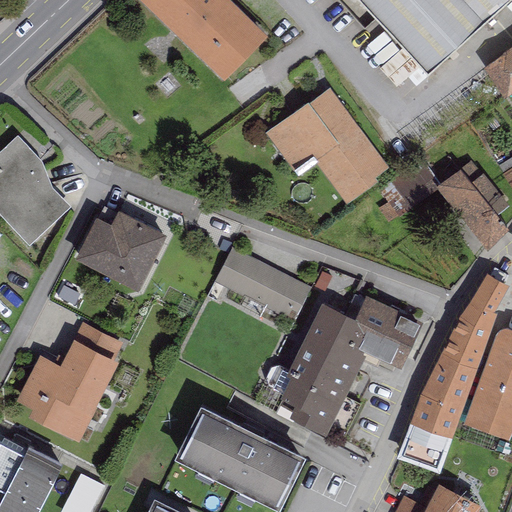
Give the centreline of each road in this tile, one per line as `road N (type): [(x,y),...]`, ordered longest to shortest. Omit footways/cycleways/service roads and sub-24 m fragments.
road 1 (residential): [(0,79),(95,171),(450,308)]
road 2 (residential): [(450,308),(352,511)]
